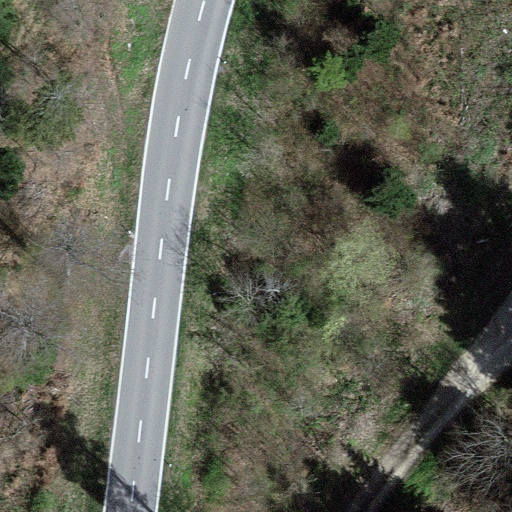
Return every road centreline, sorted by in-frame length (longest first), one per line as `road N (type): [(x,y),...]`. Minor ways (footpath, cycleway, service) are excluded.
road 1 (tertiary): [(129,511),(184,59),(203,0)]
road 2 (track): [(356,511),(511,340)]
